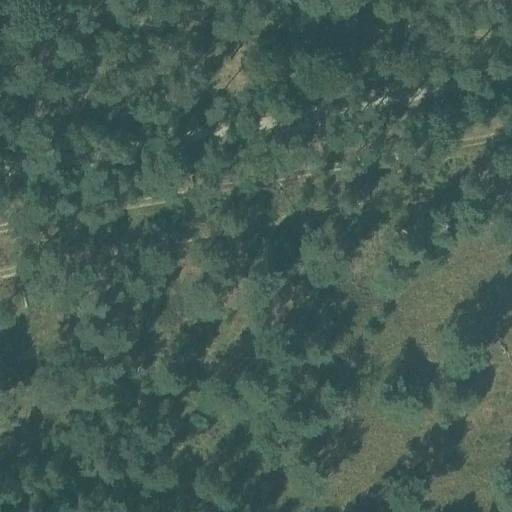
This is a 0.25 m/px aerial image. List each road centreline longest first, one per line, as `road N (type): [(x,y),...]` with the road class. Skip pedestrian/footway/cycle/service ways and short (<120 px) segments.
road 1 (track): [(0,269),(511,179)]
road 2 (track): [(0,18),(511,29)]
